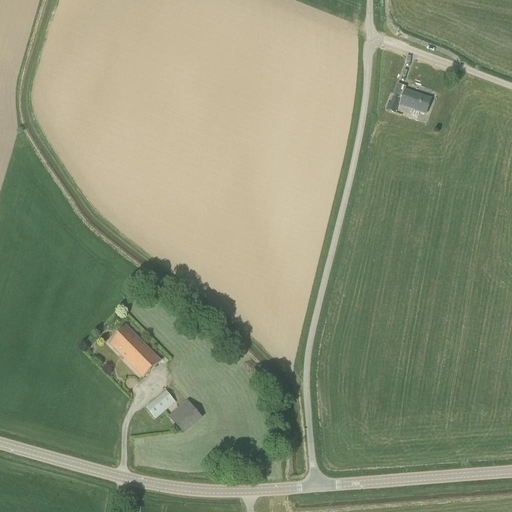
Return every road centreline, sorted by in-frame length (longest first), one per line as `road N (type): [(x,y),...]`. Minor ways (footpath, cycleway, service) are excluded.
road 1 (unclassified): [(314,486),(308,345),(355,160),(370,0)]
road 2 (tertiary): [(314,486),(188,490),(0,444)]
road 3 (tertiary): [(511,470),(314,486)]
